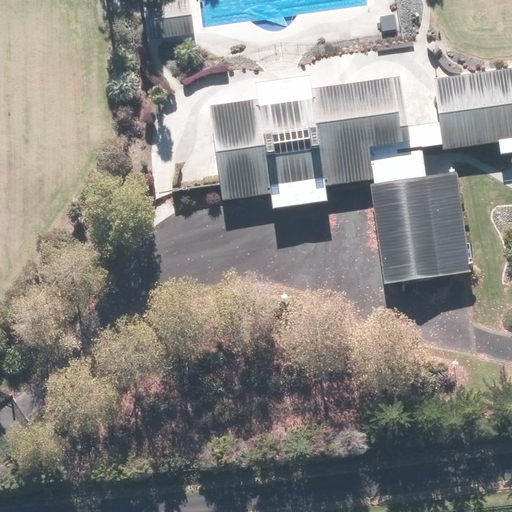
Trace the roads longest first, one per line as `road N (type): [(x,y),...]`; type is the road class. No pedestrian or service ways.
road 1 (unknown): [(0,413),(54,371),(134,281),(176,258),(232,250),(284,257),(403,318),(511,344)]
road 2 (unknown): [(108,511),(511,463)]
